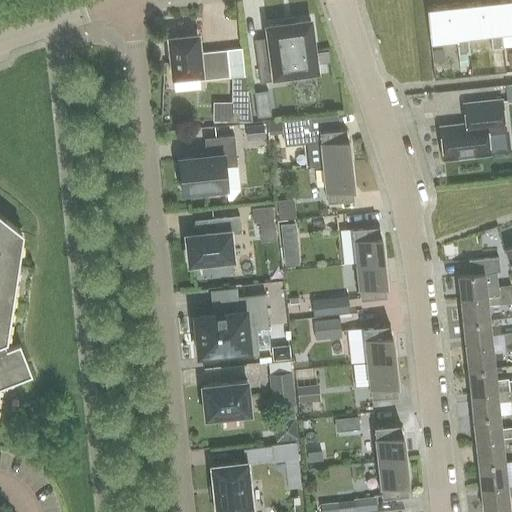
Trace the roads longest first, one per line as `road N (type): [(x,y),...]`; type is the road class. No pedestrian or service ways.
road 1 (residential): [(443,511),(405,205),(338,0)]
road 2 (residential): [(181,511),(129,1)]
road 3 (residential): [(0,44),(129,1)]
